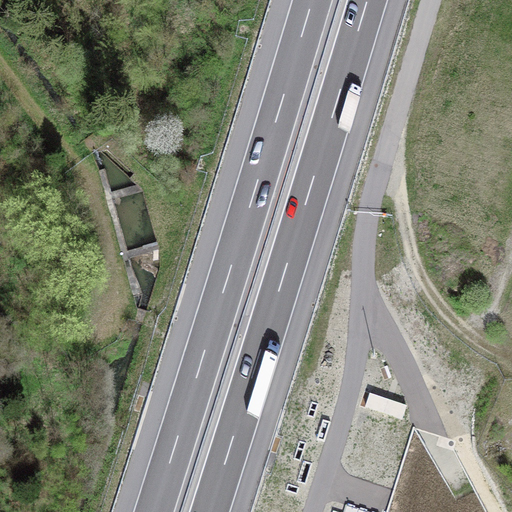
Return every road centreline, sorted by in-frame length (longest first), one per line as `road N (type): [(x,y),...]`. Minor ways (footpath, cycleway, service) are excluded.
road 1 (motorway): [(312,0),(153,511)]
road 2 (motorway): [(209,511),(367,0)]
road 3 (track): [(389,143),(414,257),(433,295),(453,319),(511,353)]
